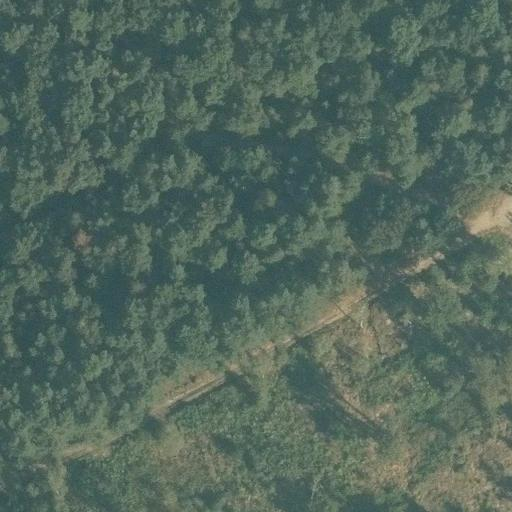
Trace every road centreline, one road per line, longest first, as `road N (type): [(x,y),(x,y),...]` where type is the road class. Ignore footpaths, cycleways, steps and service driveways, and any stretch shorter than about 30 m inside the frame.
road 1 (track): [(511,194),(0,478)]
road 2 (track): [(0,250),(203,142),(265,228),(333,263),(349,283)]
